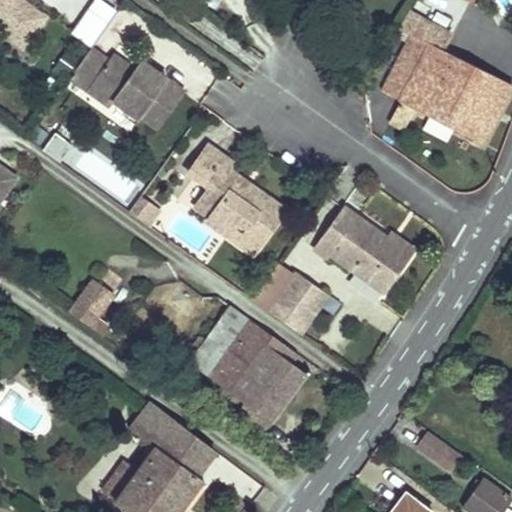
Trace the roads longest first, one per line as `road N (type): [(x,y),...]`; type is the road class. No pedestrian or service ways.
road 1 (unknown): [(9,141),(399,371)]
road 2 (residential): [(301,511),(482,243)]
road 3 (residential): [(293,98),(482,243)]
